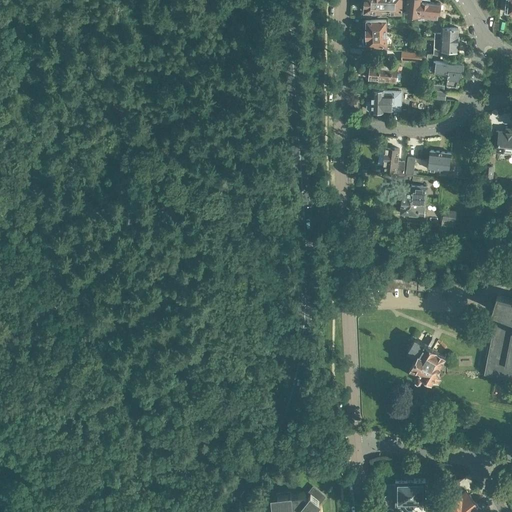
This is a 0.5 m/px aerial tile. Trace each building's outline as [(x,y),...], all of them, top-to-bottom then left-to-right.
[(364,0),(364,11),(372,11),(372,17),(376,17),(376,0),(364,0)] [(381,11),(390,11),(389,0),(376,0),(376,17),(380,17),(381,11)] [(389,0),(390,11),(401,12),(401,0),(389,0)] [(407,0),(406,13),(419,14),(420,14),(421,0),(407,0)] [(430,0),(421,0),(420,14),(419,14),(419,16),(428,17),(428,19),(436,20),(437,16),(438,12),(439,12),(441,3),(430,1),(430,0)] [(366,27),(366,32),(388,31),(388,18),(366,18),(366,20),(363,21),(363,26),(365,26),(366,26),(366,27)] [(435,32),(435,37),(458,39),(458,28),(441,27),(441,33),(435,32)] [(388,48),(388,31),(366,32),(366,37),(367,37),(363,37),(363,44),(367,44),(384,45),(384,48),(388,48)] [(458,39),(435,37),(434,53),(443,54),(443,49),(457,50),(458,39)] [(422,52),(410,51),(402,50),(401,60),(421,62),(422,52)] [(370,77),(396,79),(397,71),(400,71),(401,65),(391,64),(391,62),(381,61),(371,60),(371,63),(370,68),(368,68),(367,76),(370,77)] [(448,73),(447,85),(456,86),(461,74),(463,75),(464,64),(434,60),(433,71),(448,73)] [(373,90),(372,96),(372,101),(368,101),(367,102),(367,108),(368,110),(372,110),(383,111),(383,110),(391,110),(392,101),(401,101),(402,90),(373,90)] [(494,143),(497,144),(496,149),(500,149),(500,151),(503,153),(506,153),(511,153),(511,151),(511,150),(511,128),(506,128),(506,131),(496,130),(494,143)] [(384,165),(383,169),(390,170),(391,165),(397,166),(396,172),(403,173),(405,161),(398,160),(400,149),(386,147),(384,165)] [(431,150),(428,169),(448,172),(449,170),(449,162),(450,152),(431,150)] [(408,157),(406,173),(413,174),(415,158),(408,157)] [(361,162),(360,168),(370,170),(371,166),(367,165),(367,163),(361,162)] [(487,163),(484,184),(491,185),(493,185),(495,164),(487,163)] [(402,198),(427,200),(428,185),(422,185),(422,184),(412,183),(411,190),(403,189),(403,190),(398,189),(397,197),(402,197),(402,198)] [(402,202),(397,202),(396,210),(401,210),(401,211),(410,212),(409,215),(418,216),(418,215),(425,215),(427,200),(402,198),(402,202)] [(456,225),(457,222),(458,211),(445,209),(443,224),(456,225)] [(448,292),(449,284),(387,277),(386,290),(394,290),(394,286),(448,292)] [(497,313),(485,372),(511,377),(511,298),(498,295),(492,311),(495,312),(497,313)] [(437,350),(433,347),(425,343),(424,343),(416,339),(416,338),(413,343),(412,342),(409,347),(410,347),(408,351),(417,356),(412,364),(412,365),(409,371),(416,375),(416,376),(416,377),(416,378),(417,378),(418,379),(419,379),(420,378),(421,378),(420,378),(420,379),(421,379),(421,380),(427,383),(428,383),(430,379),(431,380),(432,380),(433,380),(437,379),(440,375),(438,370),(437,370),(438,368),(439,368),(440,367),(439,367),(444,359),(445,358),(444,358),(446,355),(445,355),(436,350),(437,350)] [(396,484),(383,484),(383,497),(396,497),(396,503),(405,503),(406,505),(408,507),(411,508),(413,507),(415,505),(416,502),(426,502),(426,478),(396,478),(396,484)] [(285,510),(284,511),(322,511),(322,506),(317,502),(322,496),(314,489),(309,495),(304,492),(290,493),(290,494),(277,496),(279,511),(285,510)] [(448,505),(440,511),(476,511),(481,508),(474,499),(467,490),(461,495),(460,494),(447,504),(448,505)]
